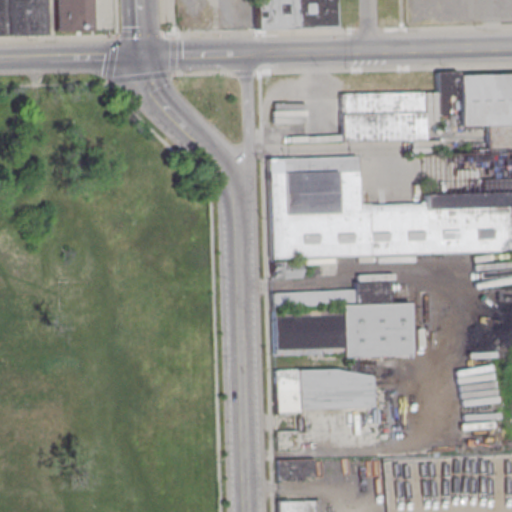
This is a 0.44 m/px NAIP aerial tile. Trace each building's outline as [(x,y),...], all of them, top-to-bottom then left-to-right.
[(56,0),(93,0),(94,31),(58,32),(56,0)] [(249,0),(251,30),(329,26),(327,0),(249,0)] [(511,73),(458,75),(459,126),(485,125),(486,153),(511,151),(511,73)] [(421,140),(421,93),(339,93),(339,140),(421,140)] [(266,159),(268,258),(508,252),(507,194),(483,194),(483,204),(357,208),(356,157),(266,159)] [(299,279),(299,262),(270,262),(270,279),(299,279)] [(404,350),(271,356),(268,292),(351,288),(350,274),(385,273),(386,290),(401,289),(404,350)] [(366,366),(368,408),(275,412),(273,369),(366,366)] [(379,445),(276,450),(275,412),(368,408),(377,407),(379,445)] [(313,460),(277,460),(277,480),(313,480),(313,460)] [(278,511),(278,503),(318,502),(318,511),(278,511)]
